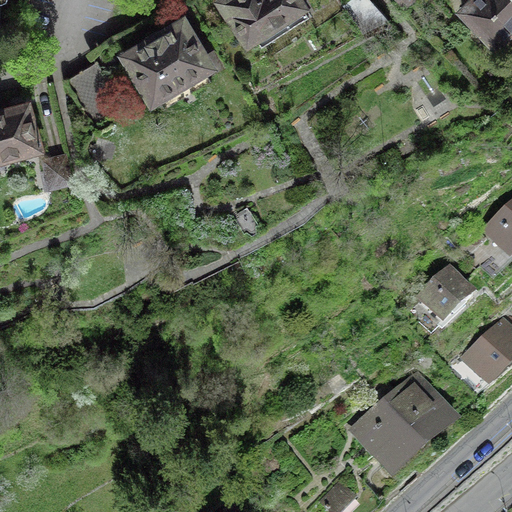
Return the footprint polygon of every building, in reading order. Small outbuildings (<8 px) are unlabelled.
[(300,22),(308,16),(297,0),(222,0),(220,2),(247,43),(294,12),(300,22)] [(362,33),(389,19),(370,0),(349,0),(342,6),(362,33)] [(511,0),(472,0),(462,10),(495,44),(511,28),(511,27),(511,0)] [(152,100),(208,66),(182,22),(126,56),(152,100)] [(104,72),(101,73),(94,62),(64,80),(90,123),(107,113),(99,99),(115,90),(104,72)] [(0,158),(39,148),(26,103),(0,110),(0,158)] [(66,155),(43,160),(45,171),(41,172),(44,189),(72,183),(66,155)] [(236,218),(244,232),(252,236),(258,232),(258,224),(247,206),(237,212),(240,216),(236,218)] [(511,256),(511,254),(511,210),(508,214),(505,211),(490,225),(493,228),(488,232),(511,256)] [(430,335),(472,295),(449,271),(440,280),(438,278),(429,287),(430,289),(420,299),(431,310),(418,322),(430,335)] [(489,378),(511,356),(511,325),(511,326),(503,317),(496,324),(498,325),(484,338),(481,336),(465,352),(489,378)] [(379,411),(357,430),(391,469),(447,421),(413,382),(398,395),(387,382),(368,398),(379,411)] [(330,511),(337,511),(352,496),(338,483),(320,502),(330,511)]
